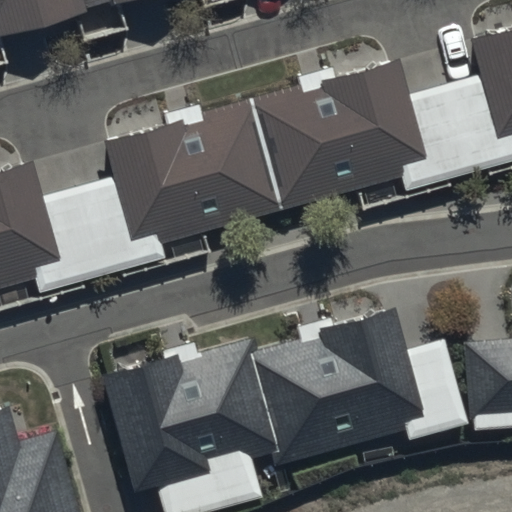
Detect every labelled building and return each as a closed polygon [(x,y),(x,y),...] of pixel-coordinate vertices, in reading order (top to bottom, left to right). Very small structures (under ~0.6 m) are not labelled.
[(0,0),(0,38),(134,0),(0,0)] [(0,289),(32,281),(37,296),(165,261),(161,245),(398,180),(402,194),(511,163),(511,30),(465,44),(474,77),(405,96),(396,60),(333,78),(332,71),(293,81),(295,88),(197,115),(194,107),(159,117),(162,128),(100,144),(110,180),(39,199),(30,167),(0,175),(0,289)] [(153,488),(159,511),(219,511),(261,501),(251,461),(269,456),(273,469),(402,435),(404,444),(465,428),(442,341),(403,351),(393,312),(332,328),(329,318),(292,328),(297,344),(252,356),(248,338),(196,352),(194,345),(157,355),(159,361),(99,377),(130,494),(153,488)] [(511,430),(511,343),(464,347),(469,433),(511,430)] [(0,511),(74,511),(50,433),(16,444),(6,414),(0,415),(0,511)]
